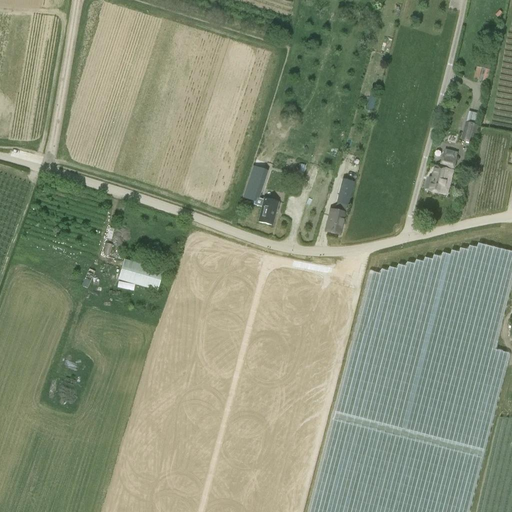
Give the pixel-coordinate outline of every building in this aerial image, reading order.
[(479,68),(477,79),(488,82),(491,71),(492,67),(481,64),(480,68),(479,68)] [(377,95),(370,93),(366,109),(373,111),(377,95)] [(466,122),(461,141),(474,144),(479,126),(478,125),(466,122)] [(435,166),(429,191),(441,195),(441,194),(447,196),(453,171),(453,169),(454,170),(457,159),(442,155),(439,167),(435,166)] [(289,158),(286,170),(305,175),(308,163),(289,158)] [(256,198),(265,171),(253,167),(243,198),(254,201),(253,205),(262,208),(264,200),(256,198)] [(330,210),(325,232),(339,235),(344,214),(346,214),(348,206),(354,183),(344,180),(338,204),(339,204),(337,212),(332,211),(330,210)] [(262,208),(258,222),(272,226),(278,203),(264,199),(264,200),(262,208)] [(162,272),(124,260),(118,280),(157,291),(162,272)] [(90,287),(95,271),(88,269),(83,285),(90,287)]
